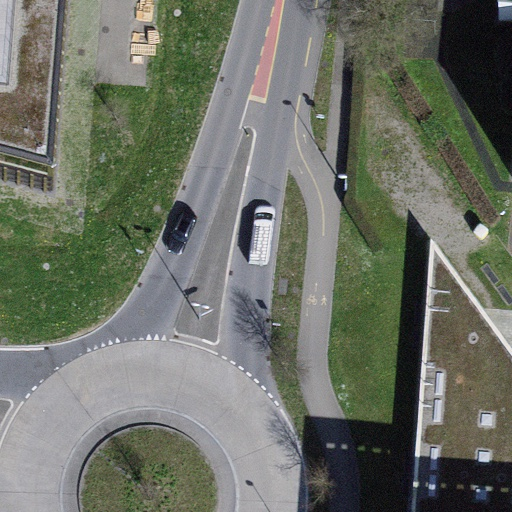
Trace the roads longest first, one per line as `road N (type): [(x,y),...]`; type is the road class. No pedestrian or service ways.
road 1 (residential): [(177,377),(276,0)]
road 2 (primary): [(272,511),(268,457),(248,420),(216,392),(177,377)]
road 3 (primary): [(177,377),(136,375),(96,387),(64,410),(40,442)]
